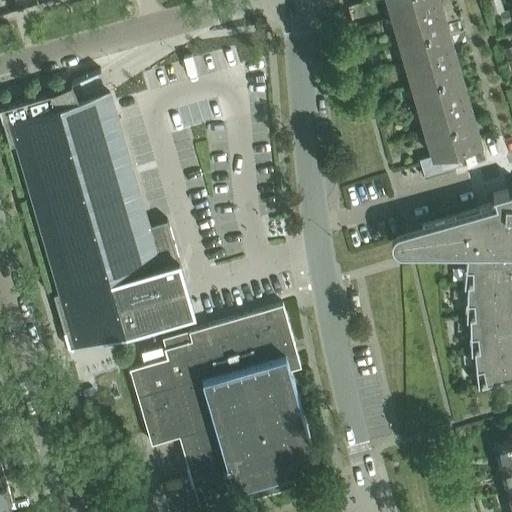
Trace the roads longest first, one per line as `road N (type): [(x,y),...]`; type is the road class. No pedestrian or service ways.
road 1 (residential): [(371,500),(316,234)]
road 2 (residential): [(0,69),(250,0)]
road 3 (residential): [(68,511),(0,267)]
road 4 (residential): [(316,234),(297,0)]
road 5 (residential): [(316,234),(511,171)]
